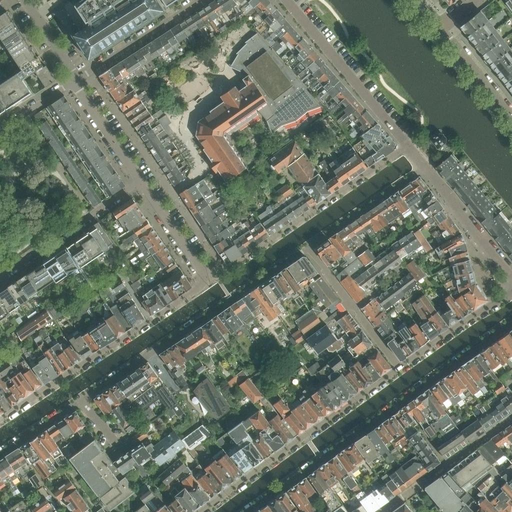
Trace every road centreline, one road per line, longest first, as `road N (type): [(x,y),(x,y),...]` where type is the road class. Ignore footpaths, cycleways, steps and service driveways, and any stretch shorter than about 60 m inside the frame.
road 1 (residential): [(249,511),(511,325)]
road 2 (residential): [(206,284),(0,421)]
road 3 (residential): [(406,146),(206,284)]
road 4 (residential): [(399,375),(203,511)]
road 5 (residential): [(406,146),(286,0)]
road 6 (residential): [(149,353),(306,249)]
road 7 (residential): [(0,276),(141,182)]
road 8 (residential): [(399,375),(306,249)]
road 9 (residential): [(74,82),(200,0)]
road 10 (residential): [(306,249),(424,169)]
road 11 (residential): [(511,277),(424,169)]
road 12 (residential): [(511,294),(399,375)]
road 13 (residential): [(206,284),(141,182)]
road 14 (residential): [(141,182),(74,82)]
